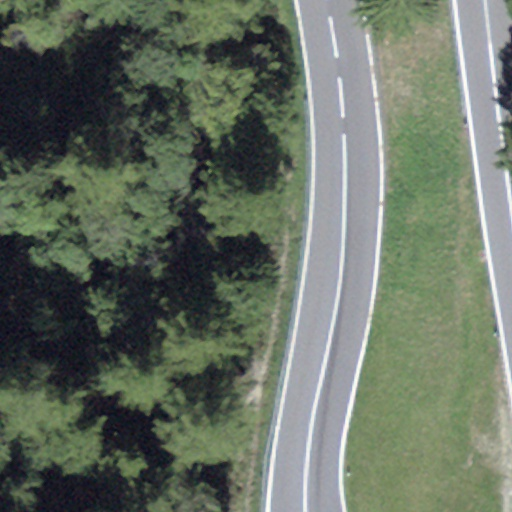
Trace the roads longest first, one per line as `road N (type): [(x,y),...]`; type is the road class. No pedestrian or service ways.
road 1 (secondary): [(329,0),(345,133),(344,229),(305,511)]
road 2 (secondary): [(511,203),(485,0)]
